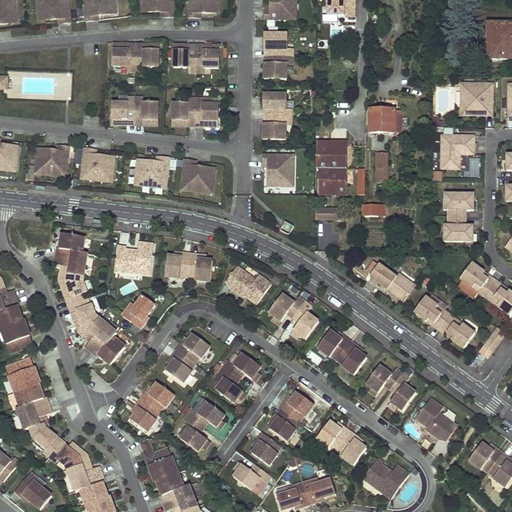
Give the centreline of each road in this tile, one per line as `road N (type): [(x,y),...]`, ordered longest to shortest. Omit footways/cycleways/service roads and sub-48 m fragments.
road 1 (residential): [(482,395),(320,275),(258,242),(184,219),(2,198)]
road 2 (residential): [(417,511),(431,487),(420,457),(212,308),(178,313),(118,393),(85,408)]
road 3 (residential): [(85,408),(39,283),(0,239)]
road 4 (residential): [(511,130),(491,139),(490,248),(511,269)]
road 5 (unknown): [(363,0),(361,142)]
road 6 (residential): [(141,511),(125,453),(85,408)]
